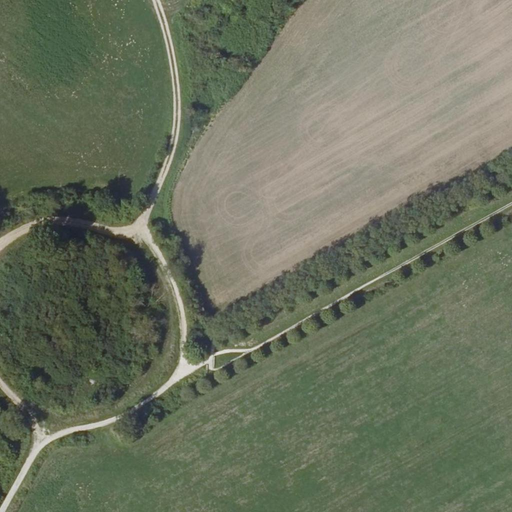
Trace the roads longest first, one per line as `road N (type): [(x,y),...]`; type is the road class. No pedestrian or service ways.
road 1 (track): [(511,204),(220,368),(210,367),(212,358)]
road 2 (track): [(0,251),(44,222),(75,220),(133,236),(175,282),(184,311),(177,375)]
road 3 (track): [(157,0),(171,42),(178,124),(133,236)]
road 4 (track): [(177,375),(122,417),(40,439)]
